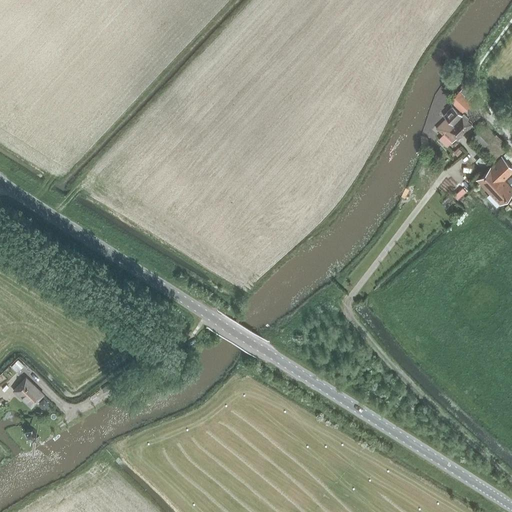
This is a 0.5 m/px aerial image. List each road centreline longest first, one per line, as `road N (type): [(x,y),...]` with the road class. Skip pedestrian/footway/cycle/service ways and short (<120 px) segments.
road 1 (secondary): [(511,507),(0,182)]
road 2 (track): [(511,479),(389,364),(350,317),(349,297)]
